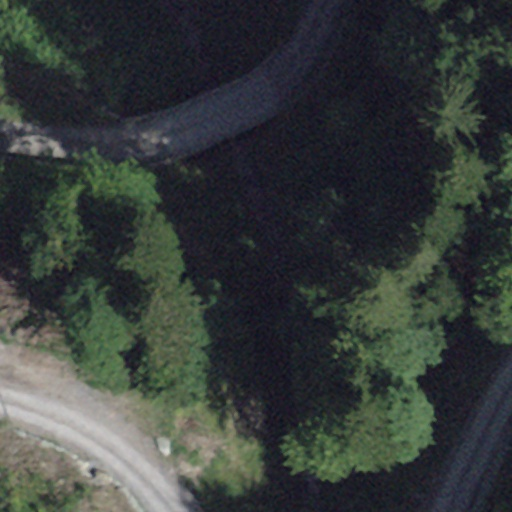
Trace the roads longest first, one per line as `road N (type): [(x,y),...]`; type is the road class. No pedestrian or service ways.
road 1 (unclassified): [(316,0),(304,49),(287,74),(145,138),(0,129)]
road 2 (unclassified): [(0,403),(123,447),(176,511)]
road 3 (unclassified): [(449,511),(511,370)]
